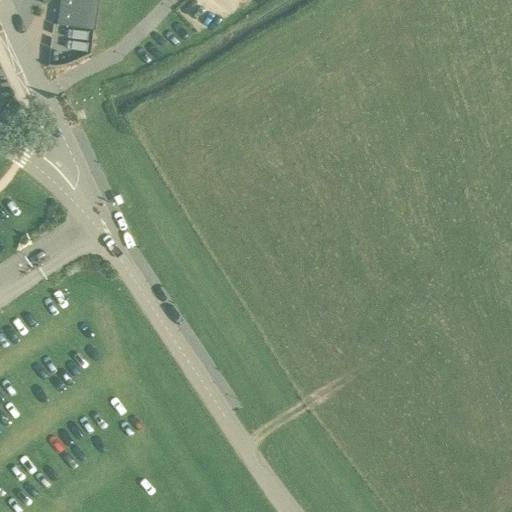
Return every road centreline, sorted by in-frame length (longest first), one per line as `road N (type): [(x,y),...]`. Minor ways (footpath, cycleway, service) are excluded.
road 1 (unclassified): [(285,511),(63,173)]
road 2 (unclassified): [(0,0),(42,95),(63,173)]
